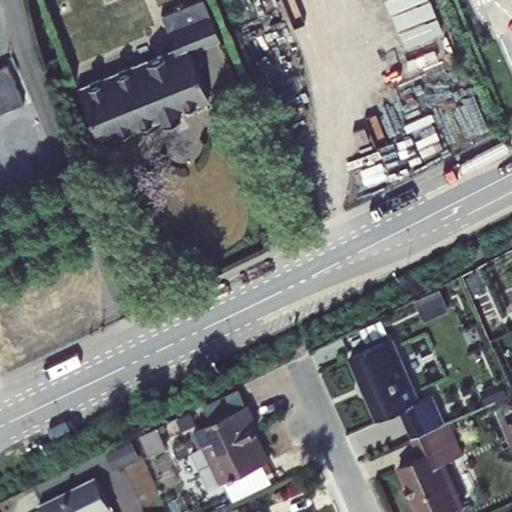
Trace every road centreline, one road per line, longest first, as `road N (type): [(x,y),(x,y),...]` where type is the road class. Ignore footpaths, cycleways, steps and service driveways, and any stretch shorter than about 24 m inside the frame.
road 1 (unclassified): [(511,161),(0,423)]
road 2 (unknown): [(142,350),(67,170),(24,0)]
road 3 (residential): [(363,511),(303,378)]
